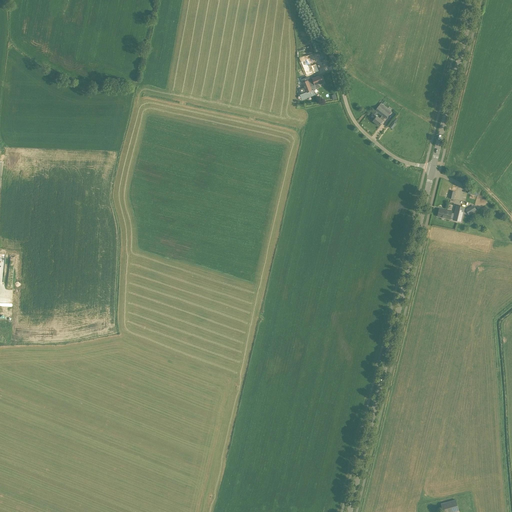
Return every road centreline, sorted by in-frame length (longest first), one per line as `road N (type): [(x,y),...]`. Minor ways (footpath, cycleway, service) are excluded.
road 1 (secondary): [(350,511),(433,167)]
road 2 (unclassified): [(433,167),(391,156),(358,124),(304,0)]
road 3 (secondary): [(433,167),(473,0)]
